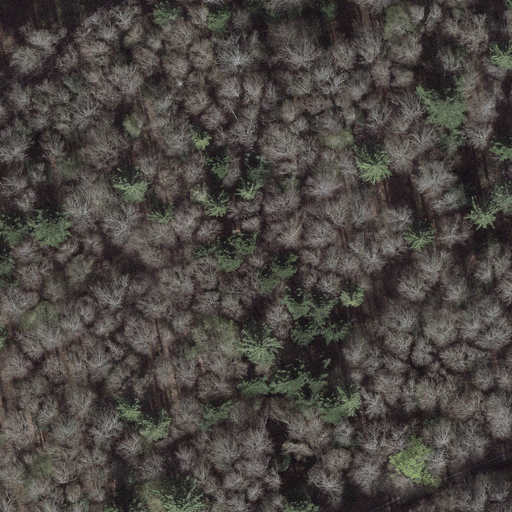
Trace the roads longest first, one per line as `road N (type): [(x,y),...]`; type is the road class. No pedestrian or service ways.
road 1 (track): [(511,452),(377,511)]
road 2 (track): [(95,0),(0,77)]
